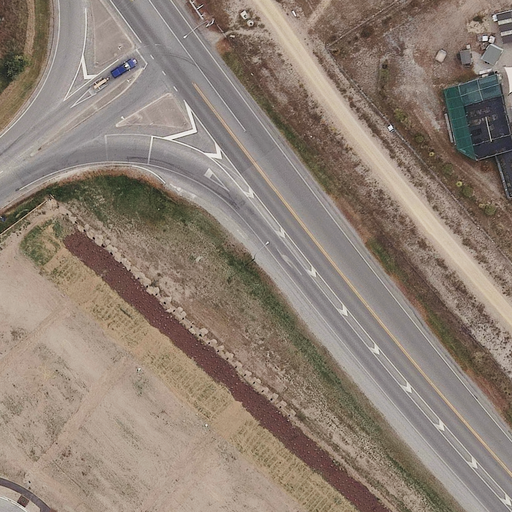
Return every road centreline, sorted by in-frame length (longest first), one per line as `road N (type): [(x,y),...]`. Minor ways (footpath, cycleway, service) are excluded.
road 1 (primary): [(334,257),(266,225),(206,164),(169,151),(103,144),(28,153)]
road 2 (primary): [(334,257),(511,468)]
road 3 (primary): [(174,46),(334,257)]
road 4 (secondary): [(28,153),(174,46)]
road 5 (primary): [(28,153),(69,56),(66,0)]
